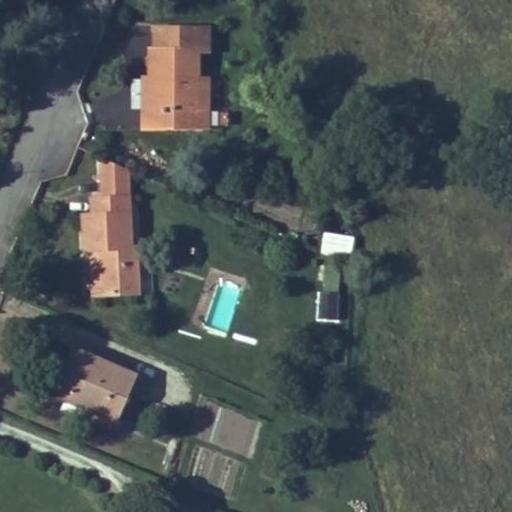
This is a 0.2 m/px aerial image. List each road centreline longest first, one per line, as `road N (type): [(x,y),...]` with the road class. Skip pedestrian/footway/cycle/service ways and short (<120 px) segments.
road 1 (residential): [(92,0),(0,214)]
road 2 (unknown): [(0,424),(174,511)]
